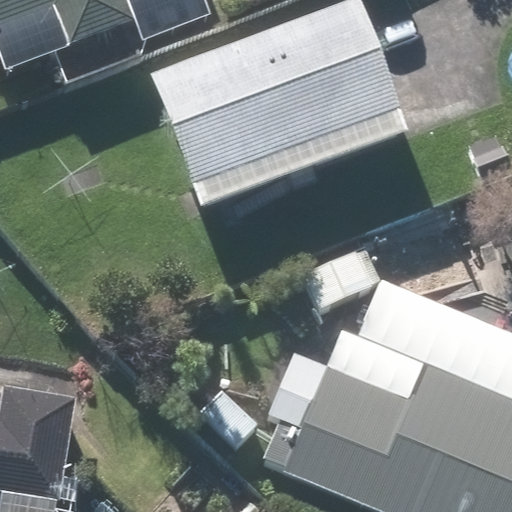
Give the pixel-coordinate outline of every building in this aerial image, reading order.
[(0,0),(0,85),(127,37),(135,56),(210,28),(199,0),(0,0)] [(135,96),(179,227),(391,157),(347,25),(135,96)] [(511,511),(511,344),(375,283),(347,346),(332,339),(316,375),(287,362),(255,432),(270,439),(253,475),(333,511),(511,511)] [(0,511),(61,511),(64,493),(57,493),(66,410),(0,401),(0,511)] [(227,511),(193,477),(157,511),(227,511)]
